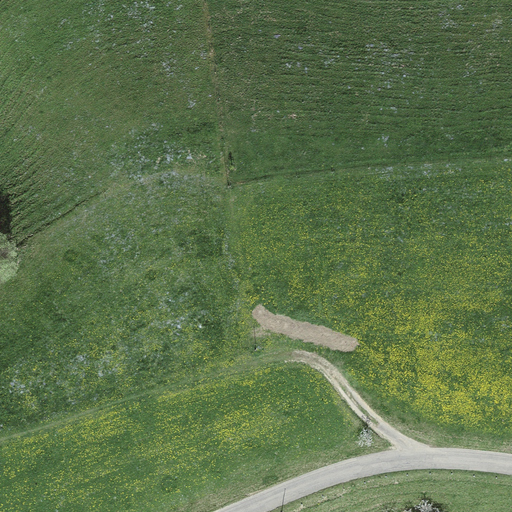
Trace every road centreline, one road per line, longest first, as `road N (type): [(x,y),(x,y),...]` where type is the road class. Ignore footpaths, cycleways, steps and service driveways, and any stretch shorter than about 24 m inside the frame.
road 1 (track): [(0,444),(308,363),(378,430),(417,453)]
road 2 (unclassified): [(234,511),(373,461),(417,453),(511,461)]
